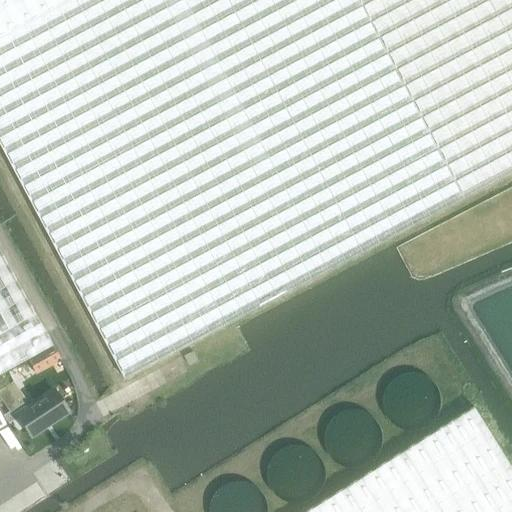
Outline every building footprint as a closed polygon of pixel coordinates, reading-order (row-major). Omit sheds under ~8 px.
[(511,0),(0,0),(0,141),(125,378),(223,325),(511,172),(511,0)] [(0,374),(26,360),(49,345),(38,320),(0,252),(0,381),(1,381),(0,379),(0,374)] [(54,352),(49,345),(26,360),(30,367),(54,352)] [(0,398),(9,411),(25,400),(12,381),(0,388),(0,398)] [(29,436),(67,412),(51,388),(14,413),(29,436)] [(511,511),(511,465),(475,408),(308,511),(511,511)]
